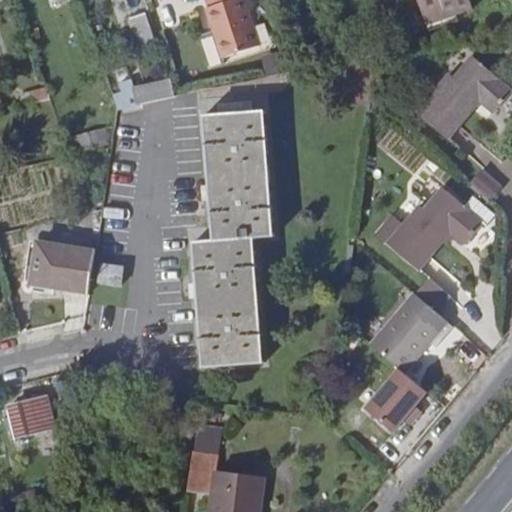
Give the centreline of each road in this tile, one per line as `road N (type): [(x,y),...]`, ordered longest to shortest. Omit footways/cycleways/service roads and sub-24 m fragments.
road 1 (residential): [(162,126),(142,329),(0,363)]
road 2 (unclassified): [(511,341),(380,511)]
